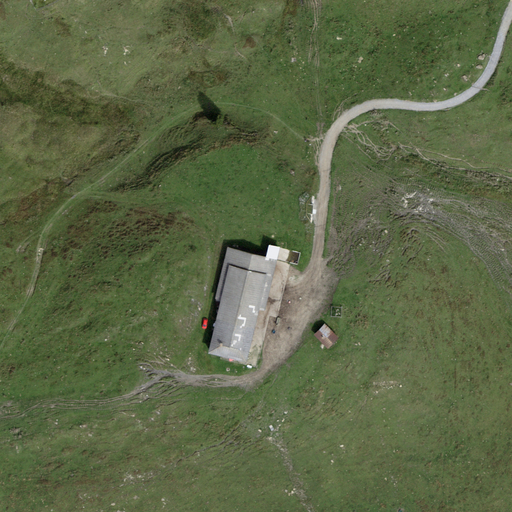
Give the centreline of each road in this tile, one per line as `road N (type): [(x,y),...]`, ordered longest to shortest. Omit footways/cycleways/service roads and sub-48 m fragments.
road 1 (track): [(330,138),(317,247),(287,345),(253,382),(190,377)]
road 2 (track): [(511,9),(485,77),(465,97),(437,107),(370,106),(330,138)]
